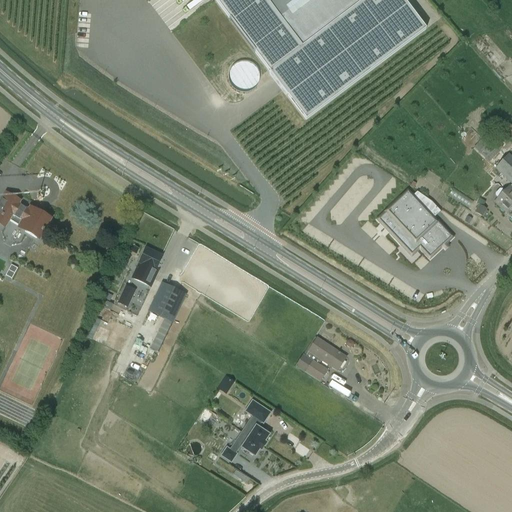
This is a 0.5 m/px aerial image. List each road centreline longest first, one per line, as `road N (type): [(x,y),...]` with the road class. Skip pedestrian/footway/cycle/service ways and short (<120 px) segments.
road 1 (primary): [(416,346),(51,114),(0,70)]
road 2 (unknown): [(259,245),(267,192),(123,16)]
road 3 (unclassified): [(237,511),(268,489),(357,460),(427,384)]
